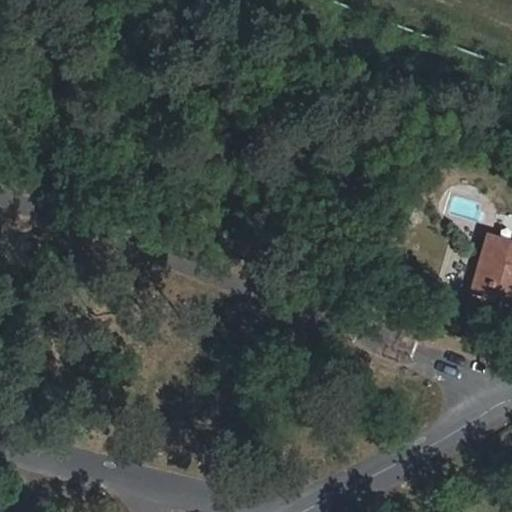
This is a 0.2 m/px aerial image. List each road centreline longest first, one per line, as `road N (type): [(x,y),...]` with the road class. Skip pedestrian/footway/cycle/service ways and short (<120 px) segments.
road 1 (residential): [(277,511),(175,497),(0,435)]
road 2 (residential): [(511,393),(379,476),(289,511)]
